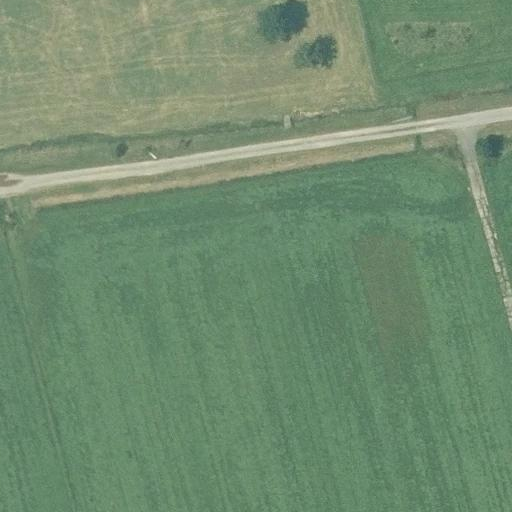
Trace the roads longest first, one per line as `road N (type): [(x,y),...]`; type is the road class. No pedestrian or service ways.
road 1 (unclassified): [(0,190),(511,113)]
road 2 (track): [(459,120),(511,323)]
